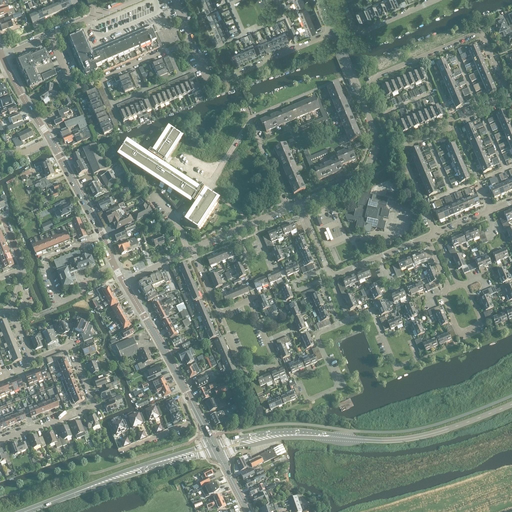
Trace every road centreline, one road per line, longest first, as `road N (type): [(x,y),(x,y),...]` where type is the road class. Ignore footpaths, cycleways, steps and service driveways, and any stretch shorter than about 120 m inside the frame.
road 1 (residential): [(0,440),(94,404),(69,345),(31,359)]
road 2 (unclassified): [(329,436),(423,436),(511,404)]
road 3 (tertiary): [(213,444),(123,281)]
road 4 (residential): [(370,88),(374,77),(482,32),(493,57)]
road 5 (residential): [(357,94),(374,133),(366,169),(300,203)]
road 6 (residential): [(245,377),(276,363),(274,357),(249,300),(218,313)]
road 7 (tertiary): [(24,511),(141,468)]
road 8 (residential): [(202,66),(113,104),(102,80)]
